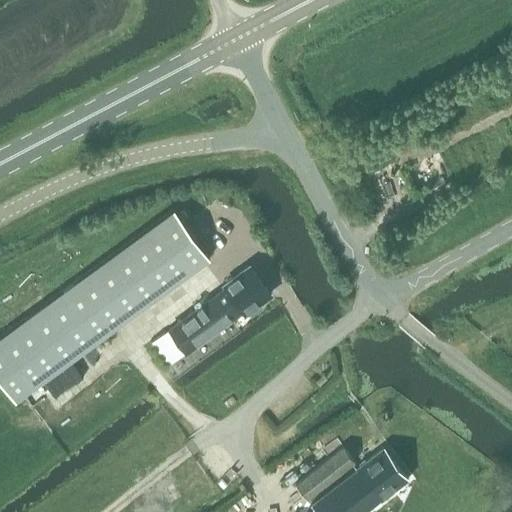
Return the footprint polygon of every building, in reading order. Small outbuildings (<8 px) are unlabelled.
[(209,257),(174,208),(0,335),(0,377),(15,399),(209,257)] [(392,255),(386,244),(375,250),(381,260),(392,255)] [(228,280),(224,283),(226,286),(243,309),(245,312),(248,310),(251,315),(263,306),(259,302),(271,293),(249,264),(233,277),(232,276),(232,277),(229,280),(228,279),(228,280)] [(243,309),(226,286),(169,328),(186,351),(243,309)] [(343,445),(342,446),(295,482),(307,497),(355,460),(343,445)] [(355,468),(356,470),(311,504),(317,511),(360,511),(379,498),(380,499),(408,478),(383,446),(355,468)]
